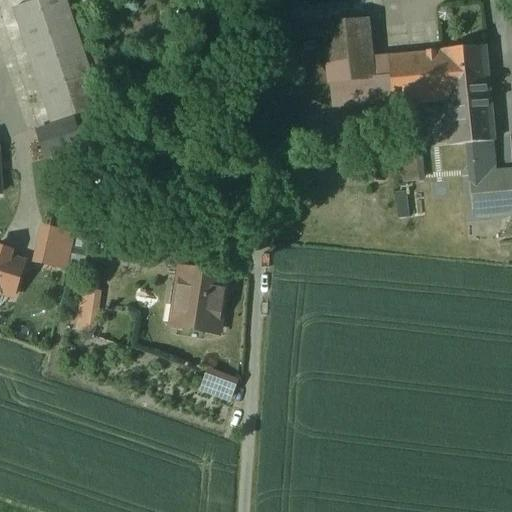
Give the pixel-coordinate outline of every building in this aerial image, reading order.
[(25,0),(27,3),(13,8),(51,123),(100,107),(64,0),(25,0)] [(365,19),(324,23),(325,37),(330,84),(371,81),(369,58),(365,19)] [(324,23),(292,26),(294,40),(325,37),(324,23)] [(484,46),(440,50),(440,51),(445,101),(449,145),(467,144),(470,176),(474,175),(471,143),(489,142),(493,142),(484,46)] [(440,51),(387,56),(389,80),(391,101),(392,106),(393,106),(395,125),(419,123),(417,104),(445,101),(440,51)] [(387,56),(369,58),(371,81),(389,80),(387,56)] [(371,81),(330,84),(333,107),(391,101),(389,80),(371,81)] [(72,121),(37,132),(45,157),(80,145),(72,121)] [(489,142),(471,143),(474,175),(470,176),(473,215),(511,211),(511,171),(492,174),(489,142)] [(417,155),(401,156),(404,182),(420,180),(417,155)] [(381,158),(365,160),(366,179),(382,178),(381,158)] [(44,223),(35,262),(68,270),(78,231),(44,223)] [(187,234),(154,228),(150,250),(158,251),(156,263),(182,267),(187,234)] [(20,247),(0,243),(0,294),(25,298),(32,259),(19,257),(20,247)] [(225,276),(194,271),(188,307),(176,305),(172,327),(212,333),(215,313),(219,314),(225,276)] [(77,327),(96,331),(104,290),(85,287),(77,327)] [(211,368),(204,393),(238,403),(245,378),(211,368)]
